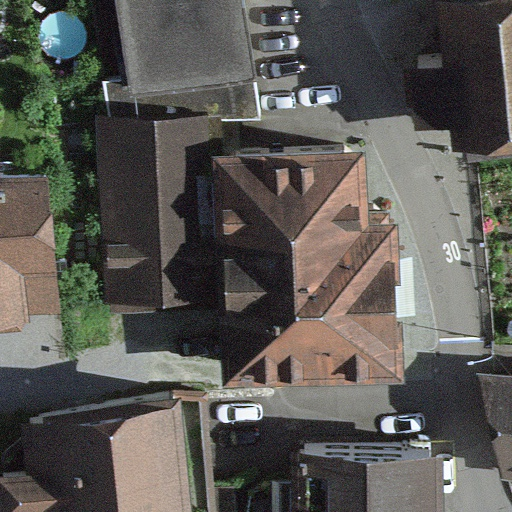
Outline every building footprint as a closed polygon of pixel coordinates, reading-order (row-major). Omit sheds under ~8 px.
[(248,0),(120,0),(135,88),(260,68),(248,0)] [(511,0),(481,0),(483,52),(436,53),(438,119),(484,117),(484,135),(511,134),(511,0)] [(211,103),(94,107),(101,298),(218,294),(211,103)] [(359,130),(216,137),(226,356),(397,348),(390,198),(362,199),(359,130)] [(13,134),(0,134),(0,314),(72,311),(66,165),(14,167),(13,134)] [(511,367),(496,366),(511,452),(511,367)] [(217,511),(210,405),(48,416),(52,466),(23,468),(25,511),(48,511),(76,510),(75,511),(217,511)] [(434,511),(433,442),(301,445),(302,511),(434,511)]
